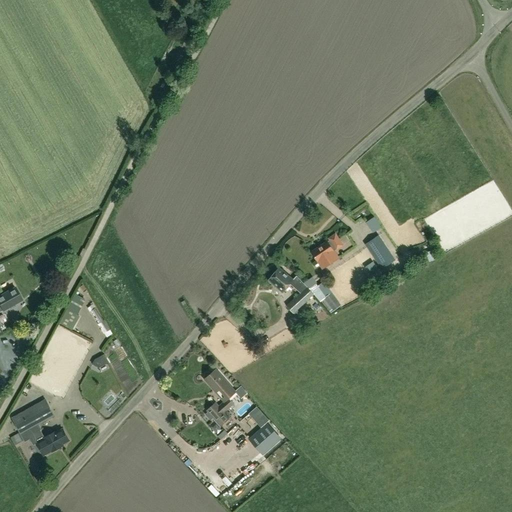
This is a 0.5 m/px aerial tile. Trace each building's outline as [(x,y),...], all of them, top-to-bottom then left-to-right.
[(330,241),(312,253),(323,269),(338,259),(334,252),(343,246),(336,235),(330,239),(330,241)] [(366,245),(383,270),(395,261),(379,236),(366,245)] [(297,276),(293,280),(279,268),(268,281),(282,294),(290,285),(300,293),(286,306),(294,314),(314,296),(323,289),(314,278),(305,285),(297,276)] [(58,269),(54,276),(59,278),(62,272),(58,269)] [(385,271),(377,272),(379,279),(386,277),(385,271)] [(0,305),(2,309),(21,298),(15,287),(0,295),(0,305)] [(321,300),(331,313),(341,306),(331,292),(321,300)] [(76,308),(84,312),(91,298),(83,294),(76,308)] [(104,334),(110,330),(94,304),(88,308),(104,334)] [(3,312),(6,319),(12,316),(9,309),(3,312)] [(71,322),(80,325),(84,315),(75,311),(71,322)] [(83,321),(80,328),(95,335),(98,328),(83,321)] [(99,367),(107,363),(102,355),(95,359),(92,363),(99,367)] [(216,370),(205,380),(216,393),(222,388),(230,397),(236,392),(216,370)] [(206,412),(220,427),(230,418),(225,412),(234,404),(228,398),(219,406),(216,403),(206,412)] [(46,399),(12,418),(21,435),(55,416),(46,399)] [(249,414),(256,422),(264,415),(257,407),(249,414)] [(203,426),(210,432),(216,425),(209,419),(203,426)] [(249,439),(262,455),(281,438),(267,423),(249,439)] [(36,432),(32,435),(33,438),(32,439),(35,443),(36,442),(44,456),(51,452),(52,453),(63,446),(63,445),(70,441),(63,427),(41,439),(36,432)] [(227,434),(224,430),(217,436),(220,440),(227,434)] [(226,487),(231,482),(214,464),(209,469),(226,487)]
